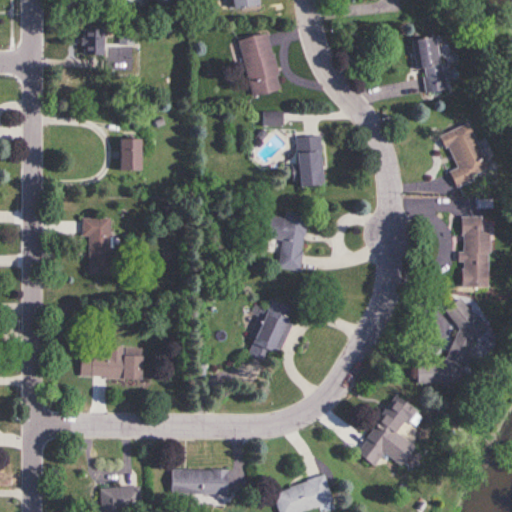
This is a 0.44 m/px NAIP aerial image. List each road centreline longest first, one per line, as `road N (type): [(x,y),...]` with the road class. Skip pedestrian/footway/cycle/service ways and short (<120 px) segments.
road 1 (residential): [(38,424),(284,420),(337,388),(379,324),(394,271),(388,157),(382,134),(334,70),(310,0)]
road 2 (residential): [(38,511),(34,0)]
